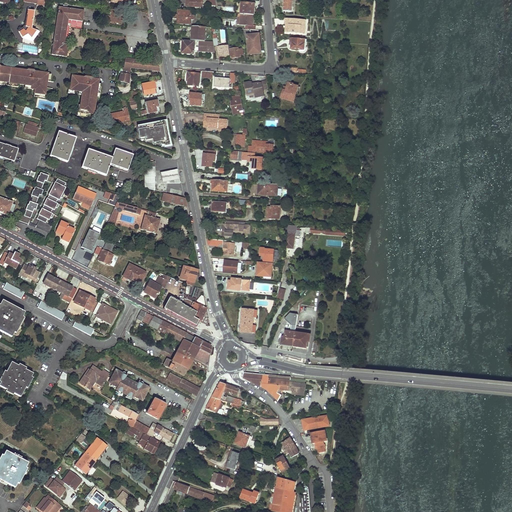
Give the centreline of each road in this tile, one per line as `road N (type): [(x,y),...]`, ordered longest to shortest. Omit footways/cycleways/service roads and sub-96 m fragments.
road 1 (secondary): [(230,347),(166,63)]
road 2 (secondary): [(511,390),(258,360)]
road 3 (residential): [(134,299),(115,336),(101,344),(0,292)]
road 4 (residential): [(266,0),(267,64),(166,63)]
road 5 (tertiary): [(134,299),(0,229)]
road 6 (secondary): [(212,377),(150,511)]
road 7 (unknown): [(0,54),(105,70),(105,90)]
